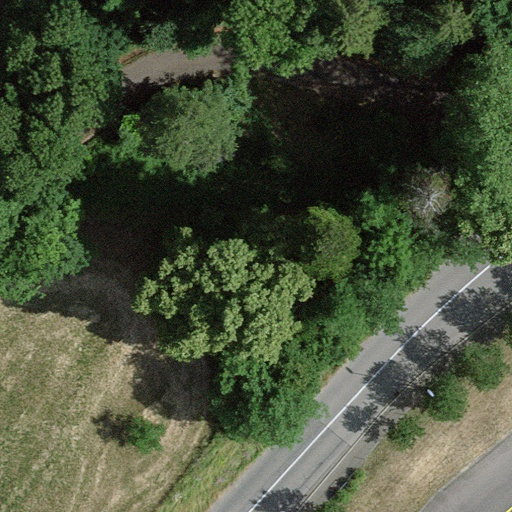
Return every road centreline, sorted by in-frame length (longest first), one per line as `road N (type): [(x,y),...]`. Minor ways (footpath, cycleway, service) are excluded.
road 1 (tertiary): [(511,249),(440,311),(252,511)]
road 2 (track): [(155,0),(0,120)]
